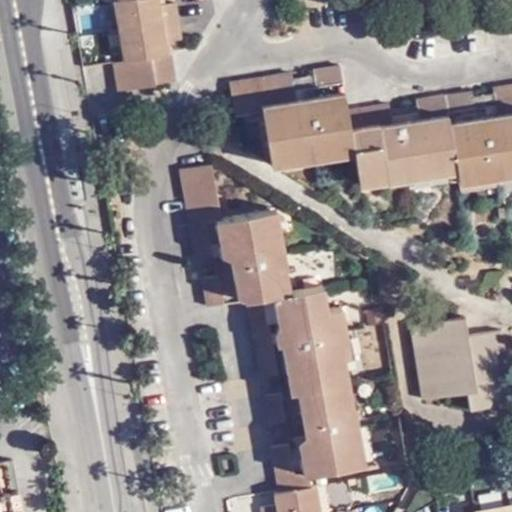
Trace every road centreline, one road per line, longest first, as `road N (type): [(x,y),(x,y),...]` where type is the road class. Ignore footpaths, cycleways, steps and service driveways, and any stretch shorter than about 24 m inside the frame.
road 1 (tertiary): [(112,511),(13,0)]
road 2 (residential): [(220,43),(151,178),(211,511)]
road 3 (residential): [(220,43),(312,44),(373,69),(498,56)]
